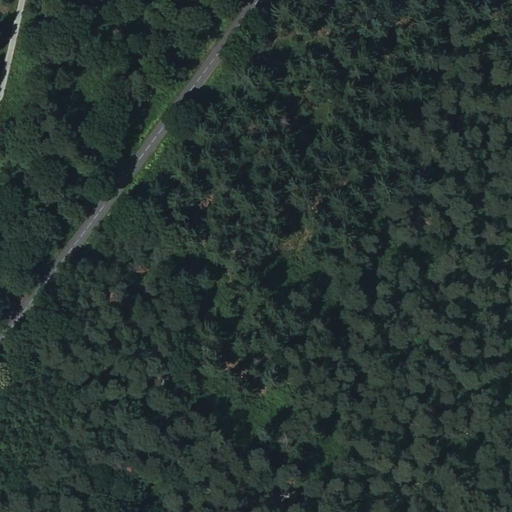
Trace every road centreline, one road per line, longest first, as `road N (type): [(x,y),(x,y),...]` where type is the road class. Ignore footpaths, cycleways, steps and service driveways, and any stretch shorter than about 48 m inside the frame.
road 1 (tertiary): [(255,0),(0,338)]
road 2 (track): [(28,0),(0,118)]
